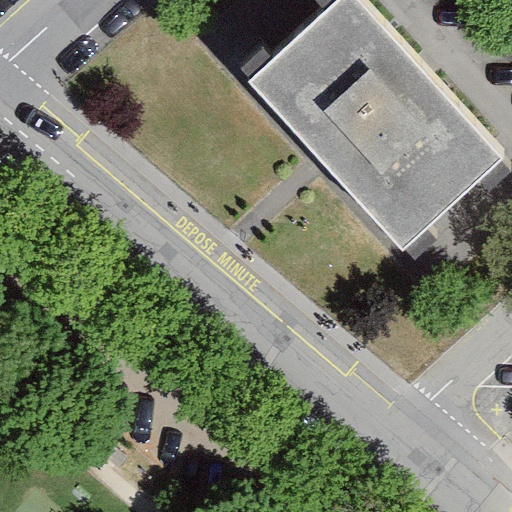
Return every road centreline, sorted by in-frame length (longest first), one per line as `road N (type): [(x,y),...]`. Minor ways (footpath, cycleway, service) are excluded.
road 1 (unclassified): [(417,494),(0,116)]
road 2 (residential): [(417,494),(511,407)]
